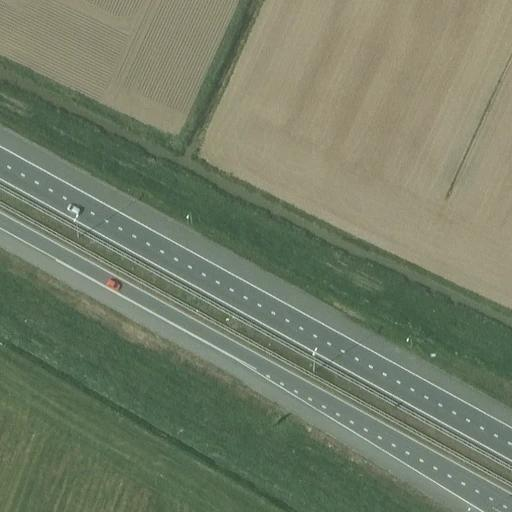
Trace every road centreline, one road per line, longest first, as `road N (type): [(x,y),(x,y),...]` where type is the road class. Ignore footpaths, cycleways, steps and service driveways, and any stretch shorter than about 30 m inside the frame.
road 1 (motorway): [(511,454),(0,171)]
road 2 (motorway): [(0,221),(511,504)]
